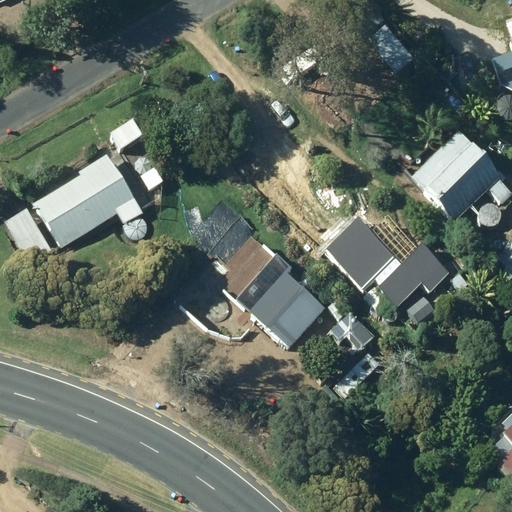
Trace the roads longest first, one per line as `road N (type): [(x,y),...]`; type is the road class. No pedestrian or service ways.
road 1 (secondary): [(241,511),(140,442),(0,389)]
road 2 (residential): [(0,122),(211,0)]
